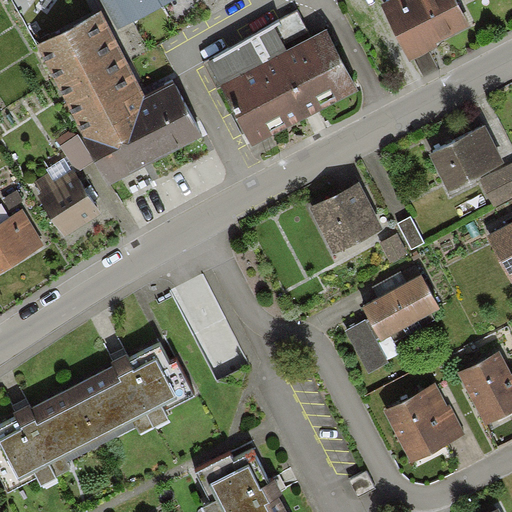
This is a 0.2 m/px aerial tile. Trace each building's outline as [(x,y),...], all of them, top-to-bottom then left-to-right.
[(101,0),(119,31),(173,0),(101,0)] [(392,0),(381,6),(410,63),(438,49),(435,44),(470,27),(456,0),(392,0)] [(147,100),(101,14),(35,49),(80,135),(78,136),(93,161),(108,187),(201,139),(176,85),(147,100)] [(326,33),(220,89),(252,149),(358,93),(326,33)] [(485,116),(429,143),(448,182),(504,154),(485,116)] [(61,147),(76,173),(93,161),(78,136),(61,147)] [(511,158),(480,174),(496,205),(511,197),(511,158)] [(64,238),(101,215),(73,170),(53,182),(48,174),(35,182),(41,191),(36,194),(64,238)] [(309,199),(334,246),(383,221),(359,174),(309,199)] [(17,190),(3,199),(10,210),(24,201),(17,190)] [(0,224),(0,273),(45,246),(23,210),(0,224)] [(424,238),(411,211),(397,218),(411,244),(424,238)] [(511,215),(487,229),(511,275),(511,215)] [(408,249),(397,229),(380,238),(391,258),(408,249)] [(422,266),(362,297),(370,313),(381,332),(440,300),(422,266)] [(381,332),(370,313),(366,315),(365,313),(345,324),(369,368),(389,357),(376,334),(381,332)] [(113,358),(72,378),(102,435),(135,417),(141,427),(155,420),(153,415),(169,407),(166,400),(195,386),(177,350),(170,354),(161,335),(130,351),(127,344),(110,352),(113,358)] [(511,365),(501,343),(458,364),(485,418),(511,404),(511,365)] [(435,377),(384,402),(411,456),(465,430),(451,400),(447,402),(435,377)] [(102,435),(72,378),(31,400),(29,395),(14,403),(17,409),(0,418),(0,467),(8,483),(38,467),(41,473),(56,465),(57,467),(71,460),(68,453),(102,435)] [(293,511),(281,487),(287,484),(280,471),(277,472),(275,468),(269,471),(253,440),(234,449),(231,444),(195,462),(210,490),(202,494),(211,511),(293,511)] [(349,475),(358,493),(376,483),(367,466),(349,475)] [(504,511),(499,501),(476,511),(504,511)]
